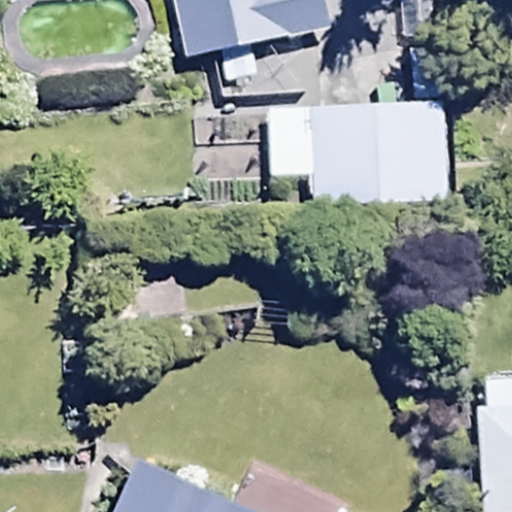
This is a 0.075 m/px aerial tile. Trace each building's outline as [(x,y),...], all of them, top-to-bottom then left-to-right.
[(173,0),(184,57),(335,29),(329,0),(173,0)] [(217,59),(219,103),(304,99),(302,55),(217,59)] [(445,204),(442,107),(265,114),(267,179),(308,178),(309,207),(445,204)] [(488,410),(478,410),(482,511),(511,511),(511,377),(486,378),(488,410)] [(248,466),(231,503),(135,463),(113,511),(344,511),(345,511),(248,466)]
